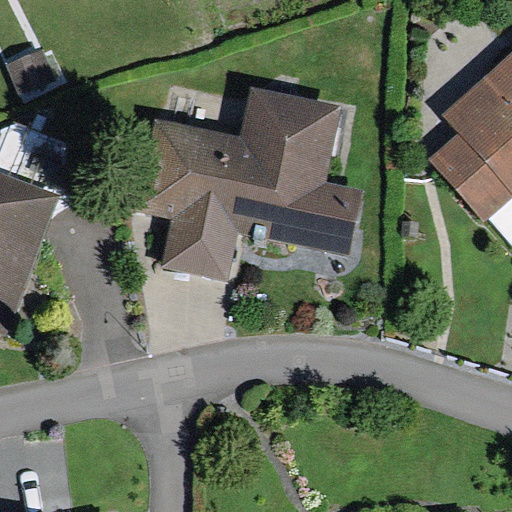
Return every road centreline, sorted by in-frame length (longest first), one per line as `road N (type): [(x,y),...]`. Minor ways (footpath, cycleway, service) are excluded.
road 1 (residential): [(511,412),(372,370),(282,359),(173,372)]
road 2 (residential): [(173,372),(0,410)]
road 3 (residential): [(173,372),(167,511)]
